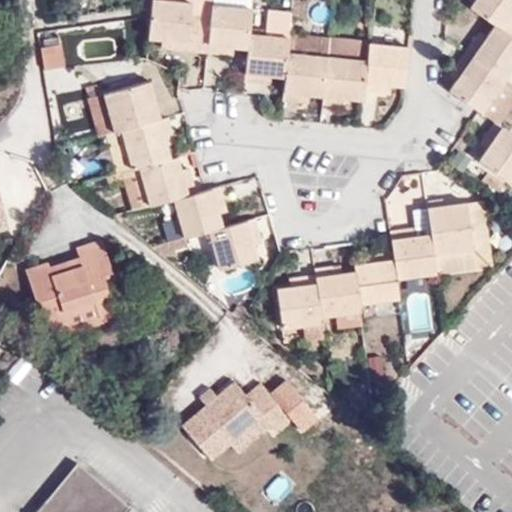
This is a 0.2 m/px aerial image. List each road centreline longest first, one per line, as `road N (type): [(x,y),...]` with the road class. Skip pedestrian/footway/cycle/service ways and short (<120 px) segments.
road 1 (residential): [(429,0),(422,94),(397,134),(373,141),(229,131)]
road 2 (residential): [(16,0),(44,172)]
